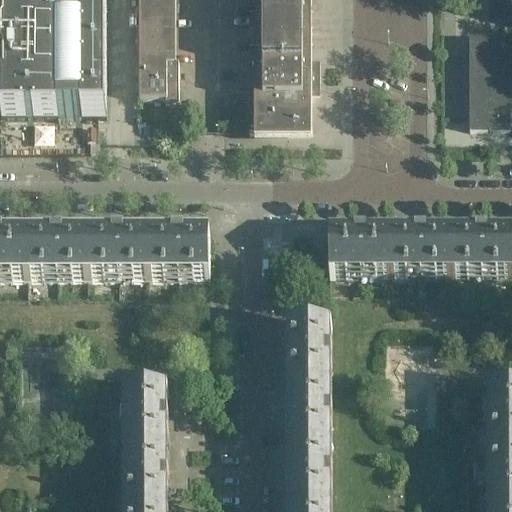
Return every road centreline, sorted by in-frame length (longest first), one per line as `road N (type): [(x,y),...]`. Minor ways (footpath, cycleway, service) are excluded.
road 1 (residential): [(253,511),(252,200)]
road 2 (unclassified): [(0,197),(252,200)]
road 3 (unclassified): [(362,0),(363,175),(389,200)]
road 4 (unclassified): [(389,200),(414,166),(412,0)]
road 5 (unclassified): [(252,200),(389,200)]
road 6 (residential): [(389,200),(511,202)]
